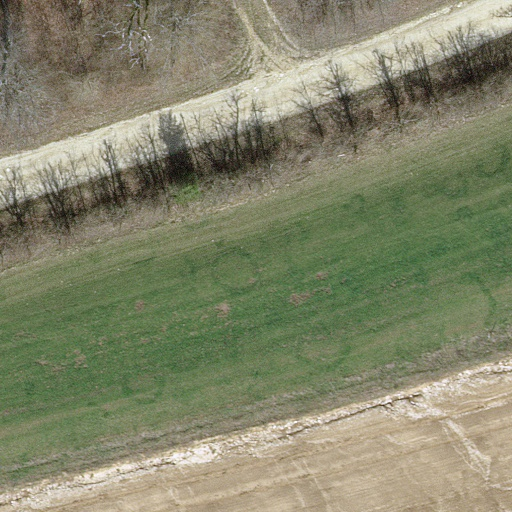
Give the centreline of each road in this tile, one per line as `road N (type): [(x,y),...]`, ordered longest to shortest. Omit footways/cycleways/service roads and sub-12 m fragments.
road 1 (track): [(511,0),(297,93),(0,182)]
road 2 (track): [(317,511),(511,465)]
